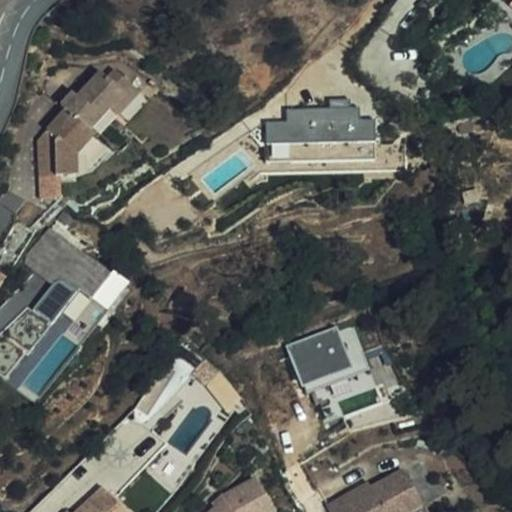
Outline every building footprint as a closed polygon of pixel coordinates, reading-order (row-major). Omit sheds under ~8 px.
[(61,122),(64,126),(88,150),(106,128),(115,136),(137,113),(113,90),(105,98),(98,92),(76,117),(69,112),(61,122)] [(377,161),(374,120),(359,120),(359,107),(349,107),(349,99),(330,100),(330,107),(286,109),(286,122),(264,121),(265,163),(377,161)] [(91,153),(88,150),(64,126),(39,155),(39,156),(52,156),(52,193),(71,194),(72,175),(91,153)] [(52,193),(52,156),(39,156),(39,194),(52,193)] [(131,282),(52,228),(25,259),(25,266),(56,286),(35,311),(55,324),(65,311),(73,320),(65,336),(78,347),(131,282)] [(302,386),(352,368),(337,327),(285,345),(302,386)] [(364,490),(362,487),(322,508),(324,511),(389,511),(436,488),(430,478),(424,481),(415,464),(364,490)] [(458,489),(474,504),(488,491),(478,480),(469,476),(458,489)] [(408,511),(415,508),(440,495),(436,488),(389,511),(408,511)] [(254,511),(262,506),(253,489),(222,506),(224,509),(220,511),(254,511)] [(121,511),(101,493),(82,511),(121,511)]
